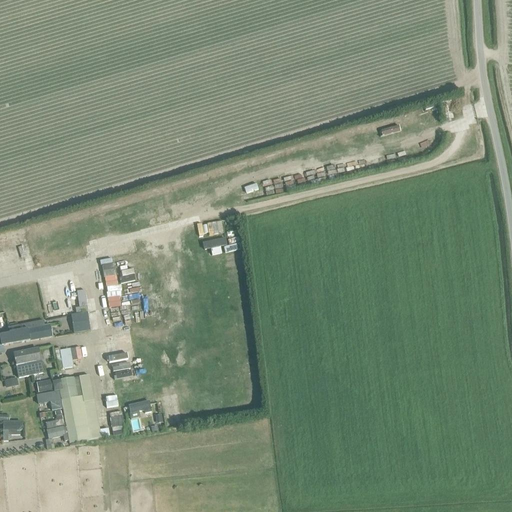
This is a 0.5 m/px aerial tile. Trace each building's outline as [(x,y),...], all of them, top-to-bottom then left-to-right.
[(275,192),(271,181),(262,184),(265,195),(275,192)] [(87,312),(82,313),(71,315),(73,334),(90,331),(87,312)] [(9,334),(0,335),(0,342),(1,346),(3,346),(49,338),(52,337),(50,324),(44,325),(43,321),(25,324),(26,330),(9,333),(9,334)] [(38,350),(13,355),(18,379),(43,374),(38,350)] [(125,357),(128,371),(124,372),(125,376),(129,376),(130,380),(138,378),(134,355),(125,357)] [(66,427),(67,435),(69,444),(101,439),(89,375),(58,381),(59,391),(63,411),(65,423),(66,427)] [(4,381),(5,389),(18,386),(17,378),(4,381)] [(54,392),(59,391),(58,381),(52,382),(52,380),(36,383),(38,394),(53,391),(54,392)] [(36,396),(38,405),(49,403),(59,401),(60,401),(59,392),(36,396)] [(61,410),(59,401),(49,403),(51,412),(61,410)] [(128,408),(129,415),(141,412),(142,415),(145,414),(145,411),(150,410),(148,403),(128,408)] [(63,424),(65,423),(63,411),(54,413),(56,421),(45,423),(46,430),(64,426),(63,424)] [(110,413),(113,436),(124,434),(123,430),(124,430),(122,412),(110,413)] [(9,422),(3,422),(3,431),(3,442),(8,442),(8,436),(8,431),(20,431),(22,431),(22,422),(9,422)] [(65,436),(67,435),(66,427),(63,428),(63,427),(46,431),(48,441),(65,437),(65,436)]
